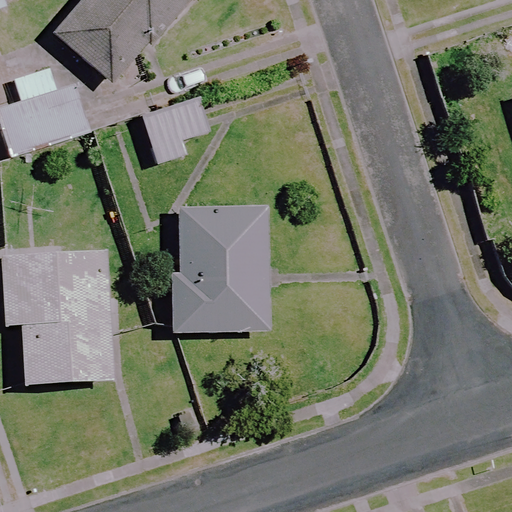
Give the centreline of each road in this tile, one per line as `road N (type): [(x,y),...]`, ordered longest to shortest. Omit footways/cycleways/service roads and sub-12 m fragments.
road 1 (residential): [(343,0),(485,416)]
road 2 (residential): [(218,502),(485,416)]
